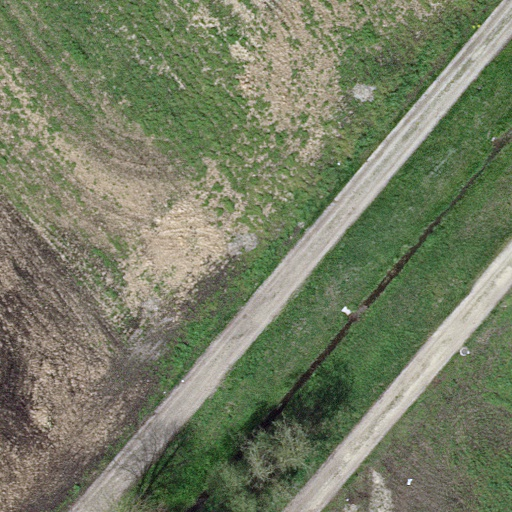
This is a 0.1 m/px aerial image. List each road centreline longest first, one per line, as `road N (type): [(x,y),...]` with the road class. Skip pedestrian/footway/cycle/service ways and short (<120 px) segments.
road 1 (track): [(81,511),(511,2)]
road 2 (track): [(511,269),(306,511)]
